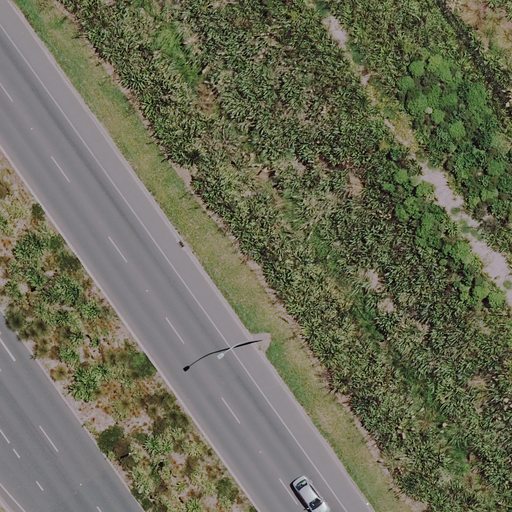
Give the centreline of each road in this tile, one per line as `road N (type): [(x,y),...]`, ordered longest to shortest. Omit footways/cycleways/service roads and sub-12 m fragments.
road 1 (secondary): [(0,68),(334,511)]
road 2 (secondary): [(95,511),(0,385)]
